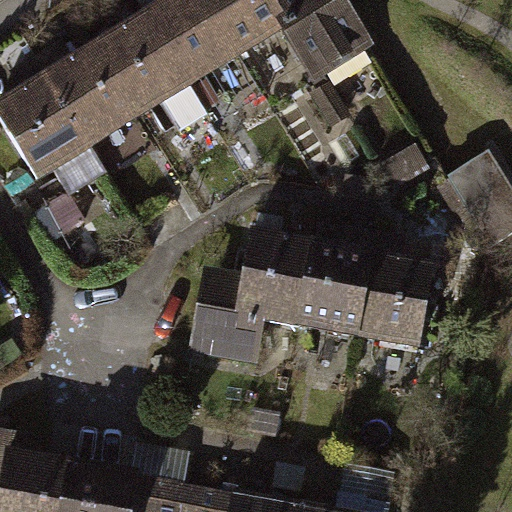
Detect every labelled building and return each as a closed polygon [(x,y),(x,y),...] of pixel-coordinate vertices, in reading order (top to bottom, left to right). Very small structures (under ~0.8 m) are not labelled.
[(17,92),(0,102),(0,125),(32,178),(276,30),(309,82),(363,49),(333,0),(161,0),(63,60),(54,47),(7,76),(17,92)] [(464,166),(444,179),(488,247),(511,232),(511,212),(477,158),(464,166)] [(336,252),(306,247),(292,326),(350,336),(366,237),(339,233),(336,252)] [(253,320),(292,326),(306,247),(241,236),(231,298),(202,293),(193,352),(247,361),(253,320)] [(397,242),(366,237),(350,336),(414,346),(426,270),(393,264),(397,242)] [(0,511),(58,511),(67,467),(24,459),(28,440),(0,434),(0,511)] [(172,511),(177,489),(67,467),(58,511),(172,511)] [(286,511),(287,509),(177,489),(172,511),(286,511)] [(329,511),(301,511),(287,509),(286,511),(355,511),(358,501),(332,496),(329,511)]
